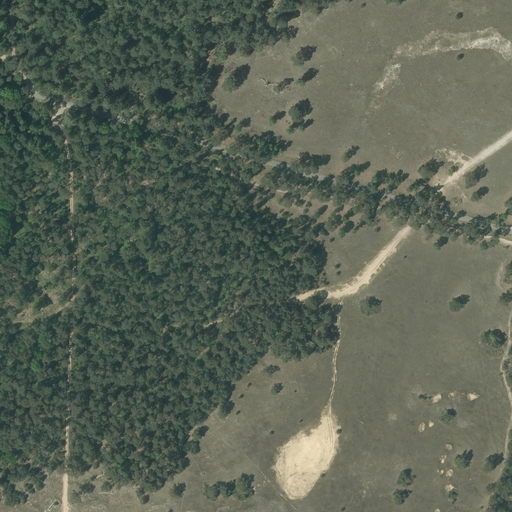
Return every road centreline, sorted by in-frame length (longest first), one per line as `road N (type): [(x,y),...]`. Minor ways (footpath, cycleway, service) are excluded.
road 1 (unclassified): [(511,232),(0,84)]
road 2 (unknown): [(72,300),(164,328),(354,288),(455,173),(511,133)]
road 3 (track): [(72,300),(65,511)]
road 4 (track): [(60,101),(71,222)]
